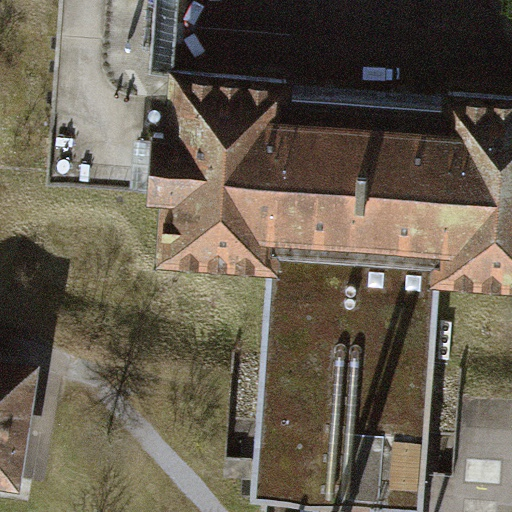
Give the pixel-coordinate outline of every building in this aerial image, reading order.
[(159,62),(160,0),(115,0),(115,62),(159,62)] [(297,82),(167,70),(163,121),(141,119),(134,196),(157,198),(152,256),(280,268),(295,100),(297,82)] [(280,268),(260,507),(316,511),(413,511),(436,282),(448,113),(295,100),(280,268)] [(511,104),(449,100),(448,113),(436,282),(511,287),(511,104)] [(0,354),(0,477),(19,480),(37,360),(0,354)]
